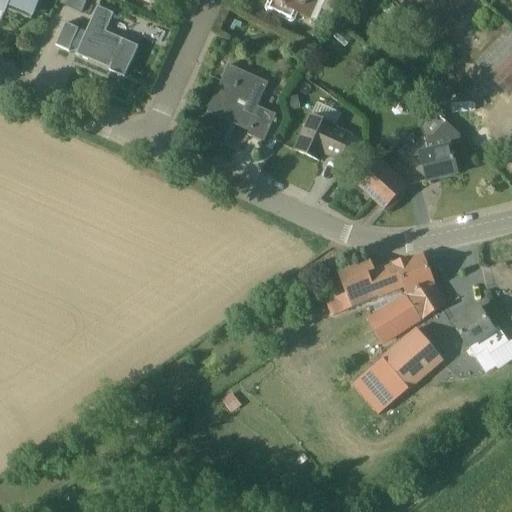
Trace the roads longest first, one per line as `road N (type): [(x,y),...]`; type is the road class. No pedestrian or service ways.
road 1 (unclassified): [(439,234),(397,239),(338,226),(148,143)]
road 2 (unclassified): [(148,143),(0,78)]
road 3 (residential): [(148,143),(212,0)]
